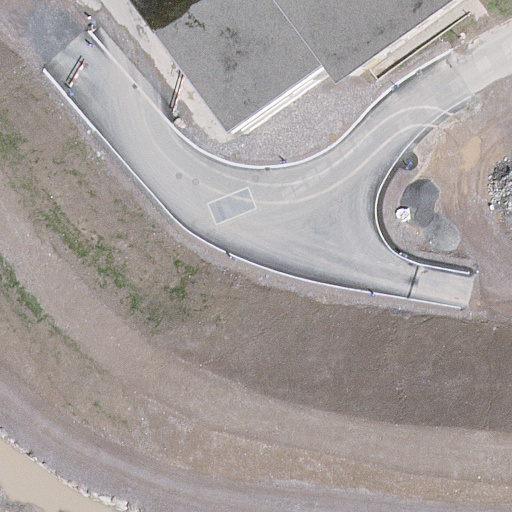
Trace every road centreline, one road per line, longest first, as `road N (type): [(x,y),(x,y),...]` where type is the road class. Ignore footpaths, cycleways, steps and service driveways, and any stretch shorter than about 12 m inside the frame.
road 1 (tertiary): [(243,182),(379,121),(511,48)]
road 2 (track): [(252,511),(98,466),(0,370)]
road 3 (tertiary): [(243,182),(124,0)]
